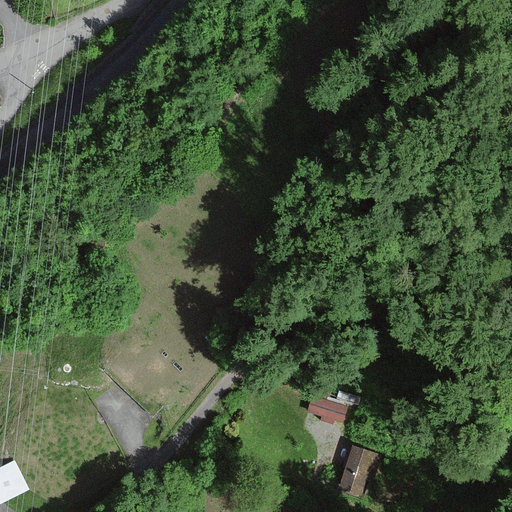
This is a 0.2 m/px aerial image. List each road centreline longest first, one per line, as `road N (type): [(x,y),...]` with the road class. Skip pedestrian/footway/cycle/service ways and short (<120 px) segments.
road 1 (tertiary): [(0,165),(179,0)]
road 2 (track): [(101,511),(166,454),(231,375)]
